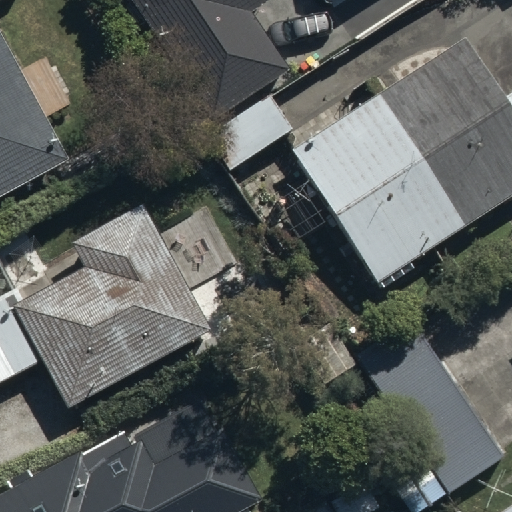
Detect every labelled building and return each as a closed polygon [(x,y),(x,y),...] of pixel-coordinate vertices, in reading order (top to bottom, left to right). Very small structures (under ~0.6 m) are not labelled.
[(122,0),(213,136),(291,84),(252,26),(270,14),(261,0),(122,0)] [(0,215),(70,176),(0,49),(0,215)] [(511,132),(501,114),(467,60),(295,167),(375,297),(511,211),(511,132)] [(511,132),(511,106),(501,114),(511,132)] [(270,109),(207,150),(229,184),(292,143),(270,109)] [(142,223),(72,260),(85,283),(25,316),(16,300),(0,308),(0,399),(44,374),(73,425),(212,346),(142,223)] [(441,490),(499,452),(409,312),(351,350),(441,490)] [(14,509),(7,511),(255,511),(221,448),(153,484),(141,462),(131,467),(123,451),(40,495),(35,486),(9,500),(14,509)]
